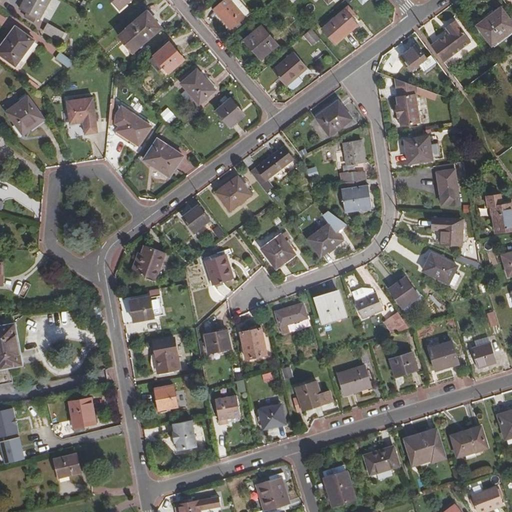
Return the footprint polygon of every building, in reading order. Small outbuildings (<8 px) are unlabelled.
[(34,19),(37,21),(48,0),(23,0),(18,11),(25,14),(27,15),(25,19),(32,23),(34,19)] [(109,0),(119,12),(132,0),(109,0)] [(225,0),(213,10),(230,31),(244,18),(228,0),(225,0)] [(79,8),(84,11),(88,4),(83,1),(79,8)] [(371,6),(364,12),(369,18),(376,13),(371,6)] [(322,30),(335,46),(358,26),(350,17),(353,14),(348,8),(322,30)] [(481,30),(493,46),(511,32),(511,21),(503,8),(489,19),(491,22),(481,30)] [(118,39),(133,55),(142,47),(141,45),(161,29),(153,20),(152,22),(145,14),(127,31),(118,39)] [(451,32),(432,45),(444,62),(472,41),(457,20),(447,27),(451,32)] [(43,33),(59,42),(64,34),(47,26),(43,33)] [(253,46),(263,58),(279,45),(262,26),(244,41),(250,48),(253,46)] [(0,50),(0,56),(15,67),(32,42),(15,29),(9,37),(7,35),(0,45),(3,47),(0,50)] [(318,39),(310,30),(303,36),(311,45),(318,39)] [(98,45),(103,50),(114,41),(108,35),(98,45)] [(163,68),(169,73),(187,57),(173,41),(149,60),(159,72),(163,68)] [(400,58),(416,79),(424,73),(426,76),(439,66),(434,58),(428,62),(416,47),(400,58)] [(53,59),(67,68),(69,67),(73,63),(59,52),(53,59)] [(272,71),(285,87),(306,68),(293,53),(272,71)] [(181,81),(199,102),(215,89),(197,67),(181,81)] [(397,98),(396,99),(397,107),(395,107),(397,119),(399,119),(400,128),(420,125),(416,96),(417,96),(416,88),(395,80),(397,98)] [(7,113),(25,138),(33,131),(30,127),(42,117),(26,95),(18,100),(20,104),(7,113)] [(214,111),(227,128),(244,117),(231,99),(214,111)] [(316,118),(330,137),(352,120),(338,101),(316,118)] [(97,136),(95,124),(92,103),(68,105),(69,116),(71,126),(78,126),(83,125),(85,138),(97,136)] [(165,123),(174,118),(168,107),(159,113),(165,123)] [(116,133),(138,148),(151,129),(130,114),(123,110),(118,117),(117,127),(119,129),(116,133)] [(418,162),(441,159),(439,146),(436,147),(434,136),(414,139),(418,162)] [(143,161),(169,178),(183,156),(157,139),(143,161)] [(348,182),(363,180),(362,173),(354,173),(353,164),(363,162),(360,141),(344,143),(346,165),(342,165),(342,172),(347,172),(348,182)] [(265,182),(292,161),(283,149),(249,174),(264,195),(272,190),(265,182)] [(457,194),(453,171),(452,165),(434,168),(435,174),(439,197),(457,194)] [(314,166),(305,169),(308,178),(317,175),(314,166)] [(214,194),(228,212),(249,196),(236,178),(214,194)] [(353,215),(369,212),(366,187),(364,187),(363,180),(348,182),(340,183),(341,190),(339,191),(343,219),(354,218),(353,215)] [(494,232),(511,229),(511,217),(510,202),(501,203),(499,193),(486,195),(487,206),(490,206),(494,232)] [(181,219),(193,233),(208,221),(197,207),(181,219)] [(303,241),(318,261),(342,243),(335,233),(344,226),(327,212),(320,217),(326,224),(303,241)] [(438,246),(459,248),(461,222),(430,220),(429,232),(439,233),(438,246)] [(218,224),(213,228),(222,239),(227,235),(218,224)] [(260,251),(274,269),(293,255),(280,236),(260,251)] [(135,272),(155,280),(165,253),(145,246),(135,272)] [(505,275),(511,272),(511,251),(499,255),(505,275)] [(213,286),(233,280),(225,255),(205,261),(213,286)] [(420,274),(444,286),(449,275),(453,268),(429,256),(420,274)] [(386,289),(399,308),(416,297),(403,278),(386,289)] [(319,321),(342,315),(336,294),(313,300),(319,321)] [(353,305),(361,322),(381,312),(373,295),(372,296),(354,305),(353,305)] [(132,321),(152,318),(152,317),(149,298),(129,301),(132,321)] [(284,325),(303,319),(299,304),(272,312),(279,334),(286,332),(284,325)] [(486,312),(489,327),(497,325),(494,310),(486,312)] [(383,321),(393,334),(406,330),(394,313),(383,321)] [(0,355),(17,353),(11,324),(0,326),(0,355)] [(243,359),(264,355),(259,329),(238,333),(243,359)] [(206,355),(226,352),(223,333),(203,337),(206,355)] [(156,373),(178,369),(173,339),(151,343),(156,373)] [(432,371),(455,364),(449,342),(425,349),(432,371)] [(475,368),(496,362),(490,343),(469,349),(475,368)] [(7,368),(19,365),(17,353),(0,355),(0,386),(10,385),(7,368)] [(392,378),(414,371),(409,354),(387,360),(392,378)] [(341,396),(367,388),(361,367),(334,375),(341,396)] [(286,369),(279,371),(281,380),(289,379),(286,369)] [(300,411),(331,403),(330,396),(320,399),(316,383),(295,388),(300,411)] [(156,410),(175,407),(172,385),(153,388),(156,410)] [(218,427),(225,426),(225,422),(235,420),(238,416),(234,398),(213,401),(218,427)] [(80,427),(92,425),(87,399),(64,405),(69,429),(80,427)] [(262,429),(284,424),(280,405),(258,409),(262,429)] [(0,437),(14,434),(9,409),(0,411),(0,437)] [(505,438),(511,435),(511,410),(497,414),(505,438)] [(191,421),(170,424),(172,431),(170,431),(172,444),(173,444),(175,451),(195,448),(191,421)] [(456,456),(486,447),(480,426),(450,435),(456,456)] [(431,461),(444,457),(435,429),(404,438),(412,464),(430,458),(431,461)] [(21,460),(15,438),(0,442),(0,458),(2,465),(21,460)] [(368,473),(397,465),(392,446),(362,454),(368,473)] [(55,480),(78,474),(73,456),(51,461),(55,480)] [(332,506),(356,499),(348,472),(324,480),(332,506)] [(266,511),(275,511),(287,508),(285,503),(287,502),(283,492),(285,491),(283,484),(281,485),(279,479),(277,474),(267,477),(268,481),(256,485),(263,509),(265,509),(266,511)] [(477,511),(502,504),(495,485),(471,494),(477,511)] [(197,501),(176,505),(177,511),(198,511),(199,510),(220,506),(218,497),(197,501)]
